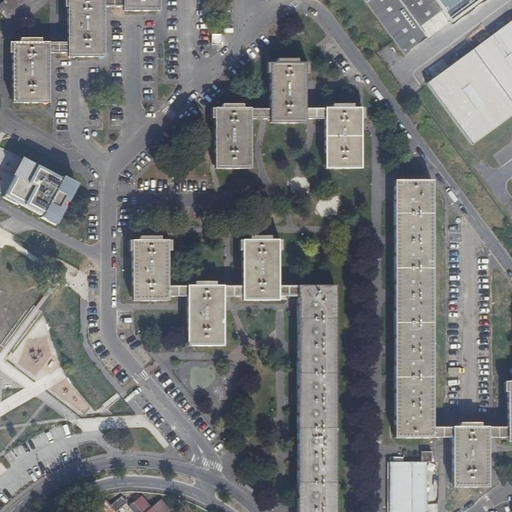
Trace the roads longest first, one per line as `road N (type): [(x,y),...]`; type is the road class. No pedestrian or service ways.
road 1 (residential): [(208,480),(203,450),(108,336),(109,171),(278,5),(314,5),(331,23),(511,268)]
road 2 (tertiary): [(208,480),(167,466),(115,465),(61,481),(18,511)]
road 3 (residential): [(279,511),(281,307)]
road 4 (tertiary): [(35,511),(115,480),(161,481),(201,494)]
road 5 (unclassified): [(501,0),(404,71)]
